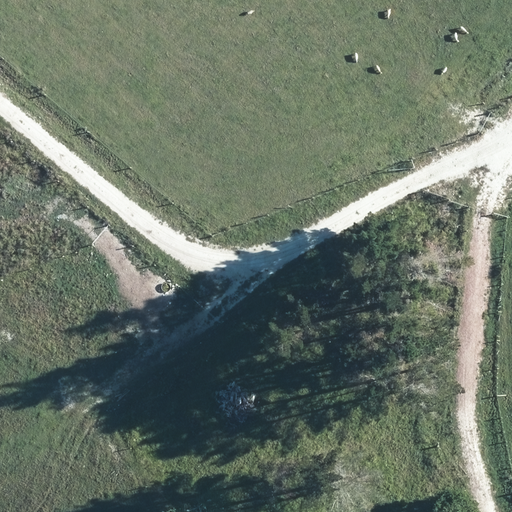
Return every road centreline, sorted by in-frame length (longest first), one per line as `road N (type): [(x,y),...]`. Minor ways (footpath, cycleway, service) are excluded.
road 1 (track): [(511,140),(330,243),(262,271),(209,273),(155,253),(0,118)]
road 2 (track): [(511,155),(491,201),(453,447),(477,511)]
